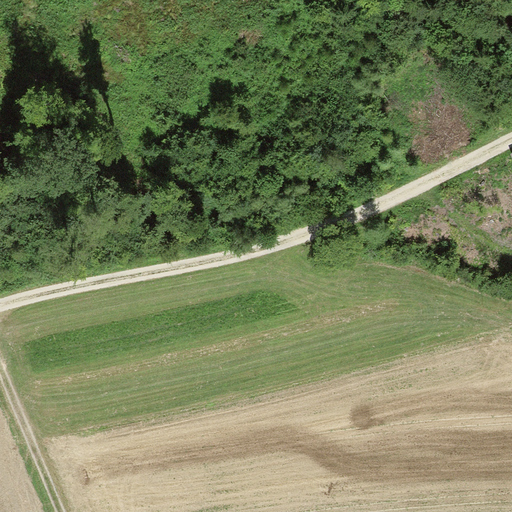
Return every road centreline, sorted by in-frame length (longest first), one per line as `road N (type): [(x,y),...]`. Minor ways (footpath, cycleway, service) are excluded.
road 1 (track): [(0,306),(257,252),(350,222),(511,138)]
road 2 (track): [(511,232),(414,185),(185,173),(0,138)]
road 3 (track): [(0,377),(54,511)]
